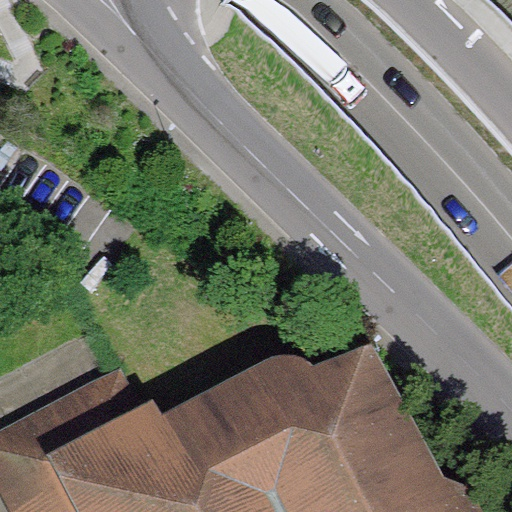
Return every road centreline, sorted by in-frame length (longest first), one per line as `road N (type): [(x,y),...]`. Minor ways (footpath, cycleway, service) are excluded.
road 1 (primary): [(172,58),(511,416)]
road 2 (primary): [(511,214),(482,173),(290,0)]
road 3 (primary): [(511,87),(419,0)]
